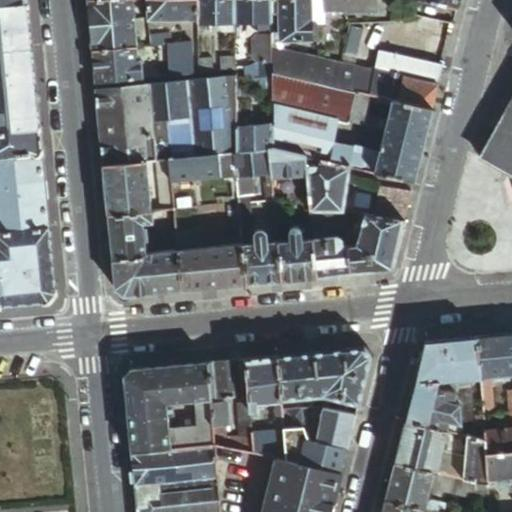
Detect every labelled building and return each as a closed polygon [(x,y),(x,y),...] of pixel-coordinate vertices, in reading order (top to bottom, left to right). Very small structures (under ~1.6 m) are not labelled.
[(0,0),(0,158),(43,155),(27,0),(0,0)] [(128,1),(88,1),(93,51),(136,48),(132,0),(128,1)] [(197,22),(196,0),(154,0),(144,0),(146,23),(197,22)] [(234,23),(233,0),(196,0),(197,22),(197,23),(218,23),(234,23)] [(233,0),(234,23),(271,23),(271,15),(270,0),(233,0)] [(312,14),(311,0),(270,0),(271,15),(277,15),(278,33),(284,33),(284,42),(309,42),(309,40),(309,26),(309,14),(312,14)] [(325,11),(325,0),(311,0),(312,14),(309,14),(309,26),(315,26),(323,26),(325,23),(327,20),(327,11),(325,11)] [(325,0),(325,11),(327,11),(347,11),(347,13),(376,13),(376,0),(325,0)] [(418,0),(458,8),(460,0),(418,0)] [(277,15),(271,15),(271,23),(271,29),(271,32),(272,41),(284,45),(284,42),(284,33),(278,33),(277,15)] [(234,32),(234,23),(218,23),(218,29),(222,32),(234,32)] [(272,64),(272,47),(272,41),(271,32),(260,32),(257,34),(257,61),(260,64),(272,64)] [(148,47),(160,47),(159,39),(147,39),(148,47)] [(181,63),(190,63),(190,44),(180,45),(181,63)] [(318,83),(324,59),(272,47),(272,64),(272,72),(318,83)] [(136,48),(93,51),(96,84),(142,80),(140,65),(138,65),(136,48)] [(378,50),(374,71),(380,72),(394,76),(399,55),(378,50)] [(399,55),(394,76),(405,78),(408,79),(412,58),(399,55)] [(443,68),(444,65),(412,58),(408,79),(416,81),(438,86),(443,68)] [(235,71),(235,68),(235,59),(221,60),(222,72),(235,71)] [(374,71),(340,63),(324,59),(318,83),(355,92),(373,96),(374,96),(380,72),(374,71)] [(199,74),(214,73),(213,61),(198,62),(199,74)] [(272,72),(272,64),(260,64),(245,68),(245,78),(265,78),(272,78),(272,72)] [(355,92),(318,83),(272,72),(272,78),(272,84),(273,104),(341,120),(340,122),(347,124),(347,121),(355,92)] [(394,76),(380,72),(374,96),(393,100),(410,104),(416,81),(408,79),(405,78),(394,76)] [(236,102),(235,78),(235,76),(149,85),(153,121),(190,117),(236,113),(236,102)] [(433,110),(438,86),(416,81),(410,104),(433,110)] [(149,85),(97,89),(101,125),(102,140),(104,164),(146,161),(156,160),(155,142),(154,135),(153,121),(149,85)] [(367,117),(373,96),(355,92),(347,121),(385,130),(387,121),(367,117)] [(425,139),(433,110),(410,104),(393,100),(387,121),(385,130),(382,142),(379,152),(374,172),(415,181),(422,152),(425,139)] [(251,126),(251,102),(236,102),(236,113),(236,127),(251,126)] [(305,157),(330,162),(335,142),(340,122),(341,120),(273,104),(273,125),(273,149),(305,157)] [(236,153),(236,127),(236,113),(190,117),(193,156),(216,155),(234,153),(236,153)] [(511,114),(486,160),(511,175),(511,114)] [(190,117),(153,121),(154,135),(155,142),(170,140),(170,144),(180,144),(181,149),(185,149),(185,157),(193,156),(190,117)] [(269,150),(273,149),(273,125),(251,126),(236,127),(236,153),(269,150)] [(170,159),(181,158),(181,149),(180,144),(170,144),(170,140),(155,142),(156,160),(170,159)] [(349,167),(374,172),(379,152),(355,146),(354,147),(335,142),(330,162),(349,167)] [(307,176),(305,157),(273,149),(269,150),(271,173),(272,179),(307,176)] [(271,173),(269,150),(236,153),(234,153),(236,176),(255,175),(271,173)] [(236,176),(234,153),(216,155),(218,177),(236,176)] [(0,230),(51,226),(43,155),(0,158),(0,230)] [(218,177),(216,155),(193,156),(185,157),(181,158),(170,159),(172,179),(172,181),(218,177)] [(349,167),(330,162),(305,157),(307,176),(308,191),(310,211),(322,212),(328,212),(343,213),(349,167)] [(147,169),(146,161),(104,164),(109,215),(143,212),(151,211),(150,203),(147,169)] [(255,175),(236,176),(237,180),(237,187),(238,196),(249,195),(256,194),(255,175)] [(404,221),(412,192),(379,188),(374,217),(404,221)] [(250,202),(249,195),(238,196),(238,201),(239,203),(250,202)] [(239,203),(238,201),(217,203),(218,230),(233,229),(241,228),(239,203)] [(275,214),(274,201),(268,201),(270,224),(276,227),(276,224),(275,214)] [(251,226),(250,202),(239,203),(241,228),(243,245),(246,245),(248,240),(247,230),(250,229),(251,226)] [(218,230),(217,203),(209,205),(211,230),(218,230)] [(176,227),(174,209),(151,211),(143,212),(143,222),(166,220),(167,228),(176,227)] [(322,212),(310,211),(311,217),(313,239),(324,238),(324,233),(322,212)] [(143,212),(109,215),(114,260),(144,257),(146,253),(145,245),(145,240),(148,240),(148,228),(144,228),(143,222),(143,212)] [(356,214),(343,213),(342,219),(362,222),(364,215),(361,215),(356,214)] [(392,270),(404,221),(374,217),(364,215),(362,222),(356,247),(341,247),(341,242),(340,239),(339,238),(338,238),(338,237),(337,238),(337,237),(336,237),(335,237),(334,237),(324,238),(313,239),(301,240),(300,230),(300,228),(298,226),(296,226),(293,226),(291,227),(289,230),(290,240),(278,241),(282,280),(392,270)] [(58,290),(51,226),(0,230),(0,306),(50,301),(58,290)] [(176,234),(176,227),(167,228),(168,251),(178,251),(176,234)] [(243,245),(241,228),(233,229),(234,246),(243,245)] [(246,283),(282,280),(278,241),(267,242),(266,234),(265,233),(263,231),(260,230),(256,232),(255,235),(255,244),(246,245),(243,245),(246,283)] [(176,234),(178,251),(199,249),(197,232),(176,234)] [(181,290),(246,283),(243,245),(234,246),(215,248),(199,249),(178,251),(181,290)] [(144,257),(114,260),(117,291),(124,296),(181,290),(178,251),(168,251),(146,253),(144,257)] [(511,376),(511,334),(477,338),(480,379),(511,376)] [(480,379),(477,338),(427,342),(416,384),(457,381),(468,380),(480,379)] [(277,357),(281,401),(322,397),(358,405),(370,357),(363,348),(278,357),(277,357)] [(281,403),(281,401),(277,357),(245,360),(248,396),(249,404),(249,413),(256,412),(257,412),(257,405),(275,403),(281,403)] [(248,396),(245,360),(208,363),(207,363),(211,401),(213,425),(213,427),(225,426),(229,426),(228,406),(224,403),(224,398),(248,396)] [(211,401),(207,363),(194,365),(198,402),(211,401)] [(198,402),(194,365),(177,366),(180,403),(186,403),(198,402)] [(180,403),(177,366),(176,366),(133,370),(125,379),(133,452),(171,449),(169,429),(168,410),(173,409),(173,404),(180,403)] [(470,405),(468,380),(457,381),(459,406),(466,405),(470,405)] [(457,381),(416,384),(407,422),(446,432),(461,436),(460,424),(460,419),(459,406),(457,381)] [(491,383),(480,384),(484,427),(490,426),(489,411),(493,411),(491,383)] [(322,397),(281,401),(281,403),(282,410),(301,409),(302,424),(319,422),(326,406),(356,414),(358,405),(322,397)] [(213,425),(211,401),(198,402),(200,427),(213,425)] [(282,410),(281,403),(275,403),(278,432),(251,435),(253,453),(275,458),(286,460),(283,430),(282,410)] [(214,445),(253,453),(251,435),(250,419),(249,413),(249,404),(237,405),(240,438),(226,438),(225,426),(213,427),(214,445)] [(460,419),(467,418),(466,405),(459,406),(460,419)] [(319,422),(302,424),(303,429),(308,441),(347,450),(356,414),(326,406),(319,422)] [(301,409),(282,410),(283,430),(303,429),(302,424),(301,409)] [(446,432),(407,422),(396,463),(435,473),(436,473),(444,441),(446,432)] [(184,448),(214,445),(213,427),(213,425),(200,427),(182,428),(184,448)] [(474,439),(485,442),(484,433),(484,427),(473,428),(474,439)] [(171,449),(184,448),(182,428),(169,429),(171,449)] [(303,429),(283,430),(286,460),(341,472),(347,450),(308,441),(303,429)] [(485,454),(511,451),(511,431),(510,431),(484,433),(485,442),(485,454)] [(461,436),(446,432),(444,441),(450,447),(462,451),(465,437),(461,436)] [(487,479),(485,454),(485,442),(474,439),(465,437),(469,482),(488,486),(487,479)] [(215,446),(214,445),(184,448),(171,449),(133,452),(136,484),(217,477),(217,473),(215,446)] [(511,477),(511,451),(485,454),(487,479),(511,477)] [(341,472),(286,460),(275,458),(262,511),(331,511),(336,492),(341,472)] [(435,473),(396,463),(396,464),(386,502),(420,510),(424,511),(427,504),(431,486),(435,473)] [(489,511),(489,502),(488,492),(488,486),(469,482),(436,473),(435,473),(431,486),(481,499),(481,511),(489,511)] [(219,511),(217,477),(136,484),(138,511),(219,511)] [(432,501),(427,504),(424,511),(426,511),(444,511),(447,505),(432,501)] [(419,511),(420,510),(386,502),(383,511),(419,511)]
